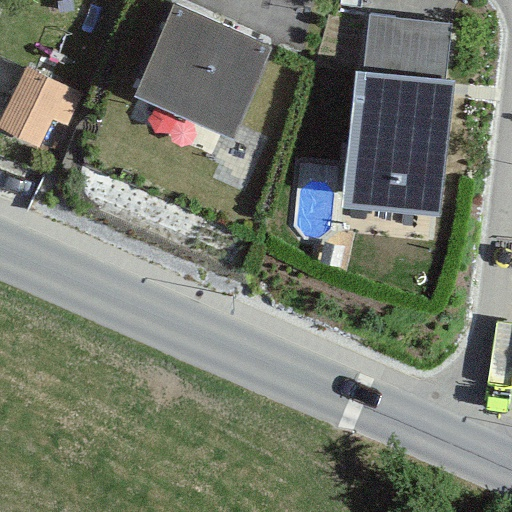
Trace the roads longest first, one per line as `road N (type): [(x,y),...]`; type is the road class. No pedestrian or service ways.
road 1 (tertiary): [(0,241),(469,444)]
road 2 (residential): [(469,444),(511,82)]
